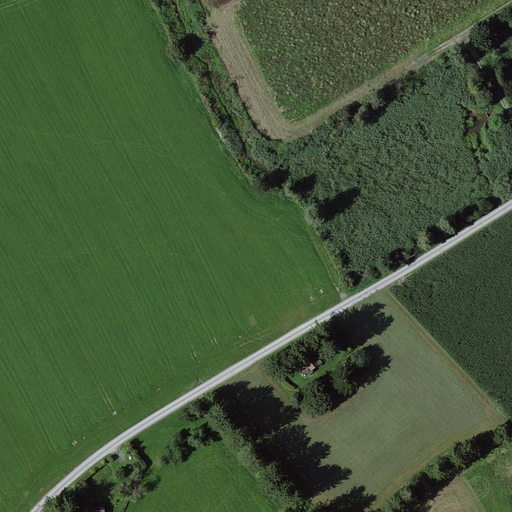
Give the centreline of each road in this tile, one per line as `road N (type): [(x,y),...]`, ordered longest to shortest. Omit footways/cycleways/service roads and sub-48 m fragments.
road 1 (track): [(37,511),(153,419),(511,200)]
road 2 (track): [(511,6),(465,36),(511,116)]
